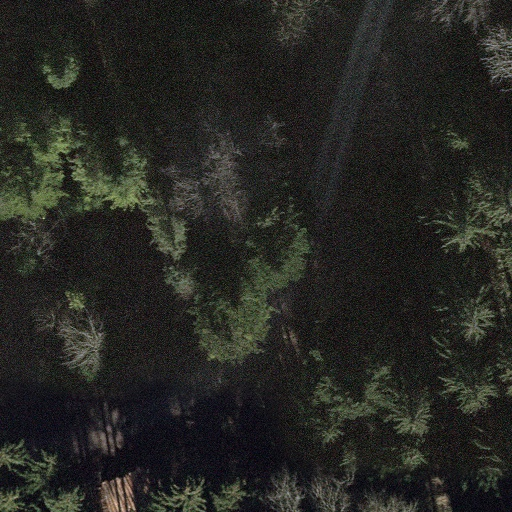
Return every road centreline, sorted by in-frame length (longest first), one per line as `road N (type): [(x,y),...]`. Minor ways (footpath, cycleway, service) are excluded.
road 1 (track): [(0,447),(155,411),(250,343),(305,242),(386,0)]
road 2 (track): [(375,26),(421,31),(439,204),(442,511)]
